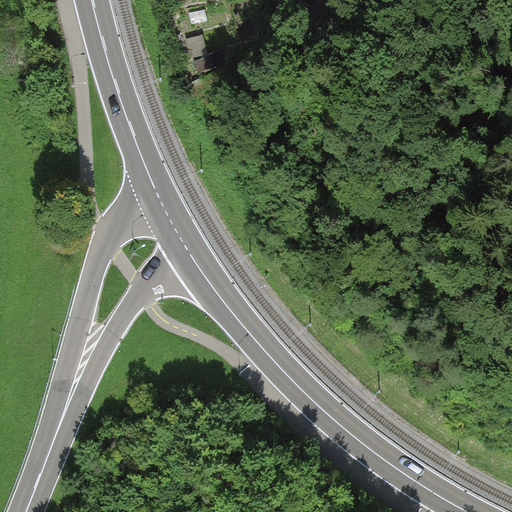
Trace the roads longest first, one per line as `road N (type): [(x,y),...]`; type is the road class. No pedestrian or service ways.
road 1 (secondary): [(467,511),(322,408),(267,353),(193,257)]
road 2 (tertiary): [(160,198),(126,216),(98,257),(55,411),(54,443)]
road 3 (tertiary): [(54,443),(124,317),(143,292),(193,257)]
road 4 (secondary): [(160,198),(93,0)]
